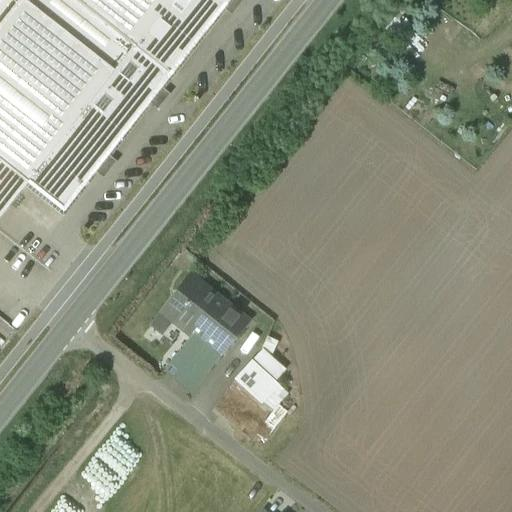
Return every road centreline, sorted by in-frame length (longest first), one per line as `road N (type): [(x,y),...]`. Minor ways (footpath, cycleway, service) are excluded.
road 1 (tertiary): [(0,413),(333,0)]
road 2 (track): [(140,382),(38,511)]
